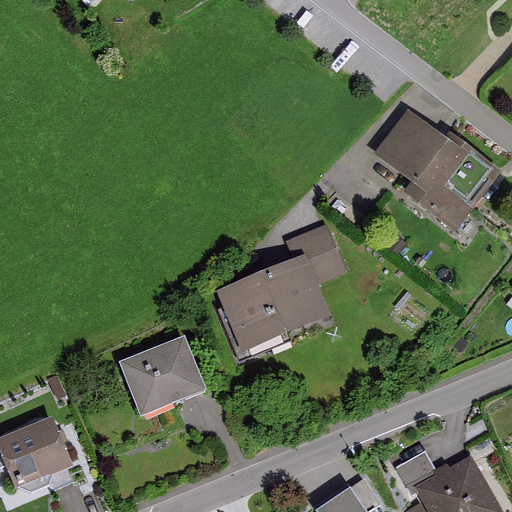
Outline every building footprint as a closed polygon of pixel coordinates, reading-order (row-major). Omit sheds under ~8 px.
[(479,160),(416,114),(387,154),(425,182),(418,192),(466,227),(481,207),(457,190),(479,160)] [(302,264),(230,293),(254,350),(337,316),(321,277),(348,267),(332,229),(294,244),(302,264)] [(194,338),(133,364),(155,417),(217,391),(194,338)] [(64,421),(5,445),(23,488),(81,464),(64,421)] [(430,456),(403,472),(417,494),(426,489),(439,511),(511,511),(479,457),(443,478),(430,456)] [(383,511),(377,511),(363,491),(331,511),(387,511),(386,510),(383,511)]
